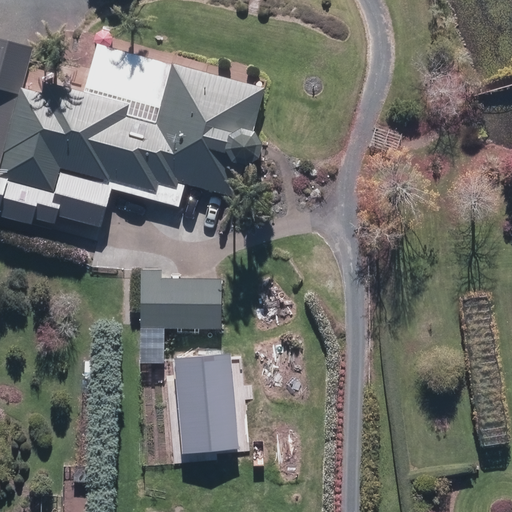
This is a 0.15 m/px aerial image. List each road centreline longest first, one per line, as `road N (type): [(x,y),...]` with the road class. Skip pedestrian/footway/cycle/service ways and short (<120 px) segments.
road 1 (track): [(355,511),(352,291),(334,215),(365,81),(364,0)]
road 2 (track): [(334,215),(220,255),(190,255),(135,236)]
